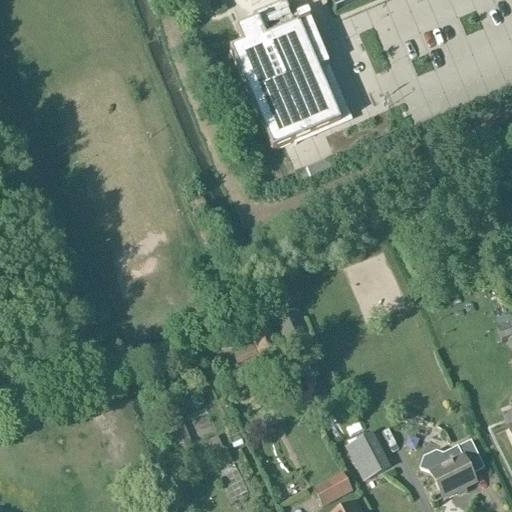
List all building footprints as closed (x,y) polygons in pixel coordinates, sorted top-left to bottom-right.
[(215,16),(226,12),(221,0),(212,0),(209,2),(215,16)] [(328,0),(334,14),(368,0),(328,0)] [(241,48),(229,53),(272,154),(295,144),(295,143),(311,137),(305,124),(334,112),(309,53),(320,48),(304,11),(291,17),(285,3),(253,17),(255,24),(235,32),(241,48)] [(295,175),(295,176),(299,186),(336,170),(332,160),(332,159),(295,174),(295,175)] [(279,351),(263,313),(242,322),(259,359),(279,351)] [(304,337),(294,313),(276,320),(286,344),(304,337)] [(511,322),(496,329),(501,342),(511,337),(511,322)] [(257,357),(252,345),(231,354),(236,366),(257,357)] [(184,426),(183,426),(180,417),(166,423),(169,433),(168,434),(177,456),(193,450),(184,426)] [(390,470),(372,436),(345,450),(362,484),(390,470)] [(429,474),(442,501),(474,485),(470,476),(483,470),(470,444),(443,457),(436,455),(423,461),(420,471),(429,474)] [(323,509),(351,493),(341,476),(313,491),(323,509)] [(360,511),(355,503),(340,511),(360,511)]
